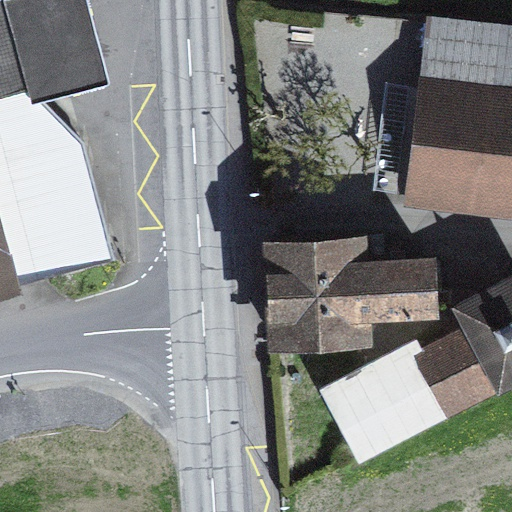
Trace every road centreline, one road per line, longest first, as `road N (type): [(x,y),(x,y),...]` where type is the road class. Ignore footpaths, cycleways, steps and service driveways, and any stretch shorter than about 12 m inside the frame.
road 1 (secondary): [(203,332),(185,0)]
road 2 (unclassified): [(203,332),(102,331),(0,352)]
road 3 (secondary): [(212,511),(203,332)]
